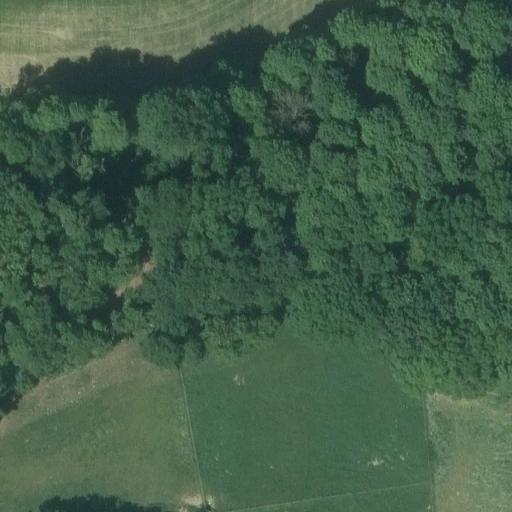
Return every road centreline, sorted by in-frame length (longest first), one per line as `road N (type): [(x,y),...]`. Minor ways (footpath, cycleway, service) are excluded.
road 1 (track): [(287,293),(159,315),(0,388)]
road 2 (track): [(511,210),(415,266),(287,293)]
